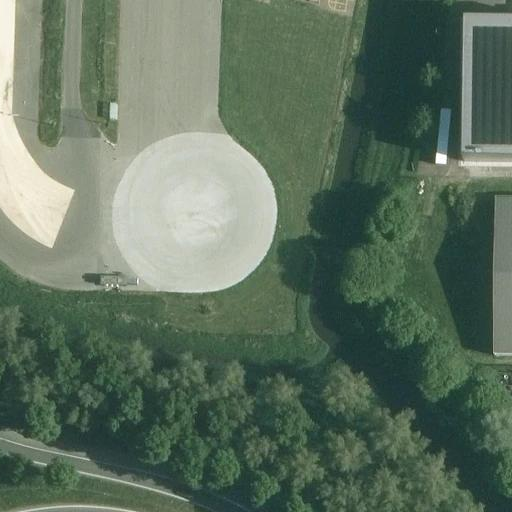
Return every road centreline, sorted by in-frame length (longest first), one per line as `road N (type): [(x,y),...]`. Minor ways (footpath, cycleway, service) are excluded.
road 1 (motorway): [(232,511),(184,490),(0,444)]
road 2 (unclassified): [(193,149),(230,167),(246,205),(244,226),(220,259),(200,268),(179,269),(142,251)]
road 3 (unclassified): [(72,190),(39,173),(9,121),(13,0)]
road 4 (unclassified): [(75,0),(72,190)]
road 5 (unclassified): [(149,161),(148,0)]
road 6 (unclassified): [(0,213),(48,248),(142,251)]
road 7 (unclassified): [(195,0),(193,149)]
